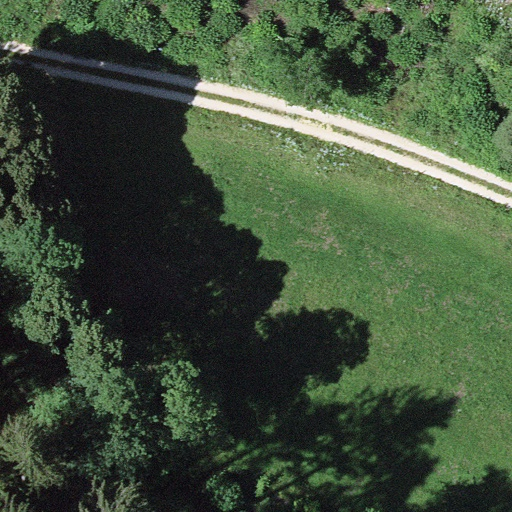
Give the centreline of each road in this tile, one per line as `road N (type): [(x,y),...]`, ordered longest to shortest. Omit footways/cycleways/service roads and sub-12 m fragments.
road 1 (track): [(511,194),(322,119),(0,61)]
road 2 (track): [(0,415),(75,479),(140,511)]
